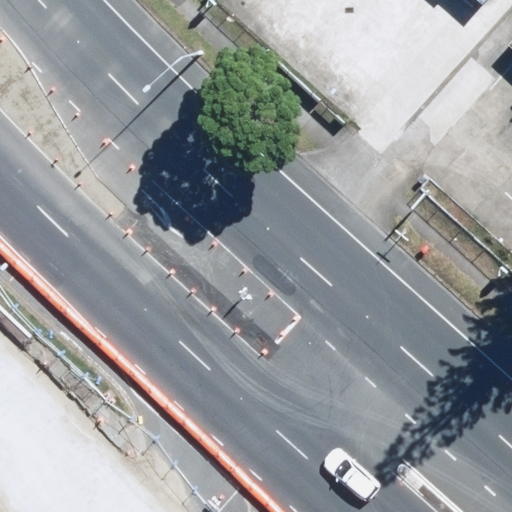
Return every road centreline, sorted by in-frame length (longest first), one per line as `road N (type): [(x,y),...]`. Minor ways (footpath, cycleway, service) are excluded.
road 1 (primary): [(40,0),(102,69),(511,449)]
road 2 (primary): [(98,511),(0,401)]
